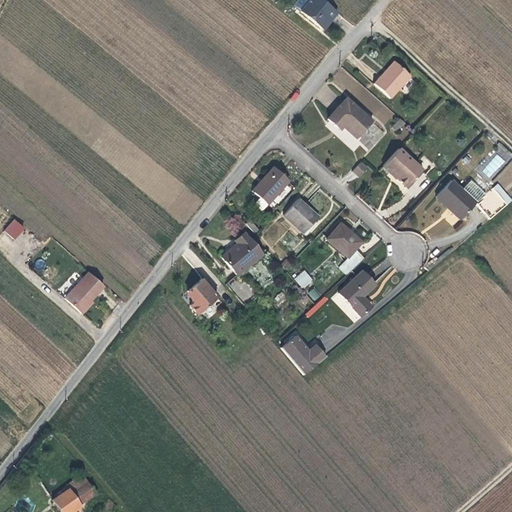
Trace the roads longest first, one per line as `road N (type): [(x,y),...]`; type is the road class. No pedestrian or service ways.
road 1 (unclassified): [(274,131),(0,473)]
road 2 (track): [(511,144),(373,16)]
road 3 (residential): [(406,250),(274,131)]
road 4 (unclassified): [(387,0),(274,131)]
